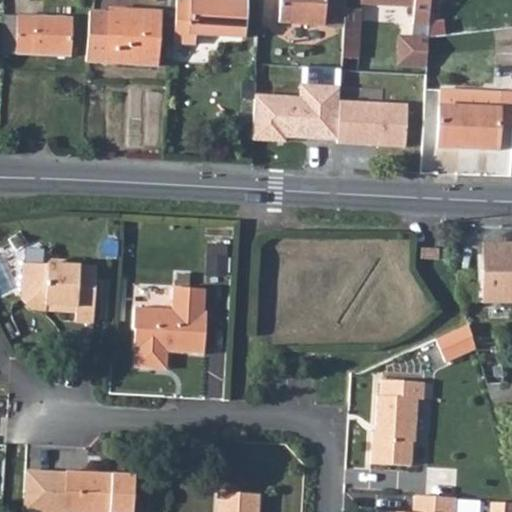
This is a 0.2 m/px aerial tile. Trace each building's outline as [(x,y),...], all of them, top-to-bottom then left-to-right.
[(173,2),(171,46),(191,47),(192,36),(241,40),(243,8),(228,8),(229,1),(207,0),(190,0),(190,2),(173,2)] [(279,0),(278,24),(323,27),(324,0),(279,0)] [(324,0),(323,27),(342,28),(343,11),(343,0),(324,0)] [(411,26),(427,27),(428,0),(359,0),(359,5),(412,8),(411,26)] [(87,10),(85,60),(155,63),(157,10),(109,7),(109,12),(87,10)] [(342,28),(341,61),(359,62),(362,12),(343,11),(342,28)] [(17,17),(15,56),(70,59),(71,19),(17,17)] [(284,137),(335,139),(337,97),(337,84),(298,81),(297,93),(254,91),(252,140),(284,141),(284,137)] [(438,89),(438,106),(498,110),(498,93),(438,89)] [(405,147),(406,101),(337,97),(336,142),(405,147)] [(498,110),(438,106),(436,148),(496,151),(498,110)] [(209,244),(209,272),(229,272),(230,245),(209,244)] [(511,245),(483,246),(484,275),(484,303),(511,302),(511,245)] [(426,250),(419,250),(419,260),(437,260),(437,252),(427,252),(426,250)] [(21,266),(20,299),(30,312),(43,312),(43,307),(55,307),(55,313),(73,315),(73,324),(90,325),(94,270),(61,268),(62,262),(48,262),(43,267),(21,266)] [(462,304),(484,303),(484,275),(453,275),(462,304)] [(131,311),(131,333),(134,333),(133,354),(134,354),(134,372),(165,373),(166,356),(203,357),(205,316),(202,315),(204,292),(171,289),(170,313),(131,311)] [(469,327),(434,342),(444,364),(476,350),(469,327)] [(370,465),(410,468),(412,445),(414,445),(416,425),(418,401),(424,401),(425,384),(382,381),(380,397),(378,397),(375,426),(381,427),(380,432),(373,432),(370,465)] [(511,385),(486,386),(490,401),(511,400),(511,385)] [(25,468),(23,511),(78,511),(129,511),(131,493),(131,472),(25,468)] [(216,494),(215,511),(257,511),(259,496),(216,494)] [(427,498),(413,498),(411,511),(454,511),(455,500),(427,498)] [(511,511),(511,503),(489,502),(489,511),(511,511)]
